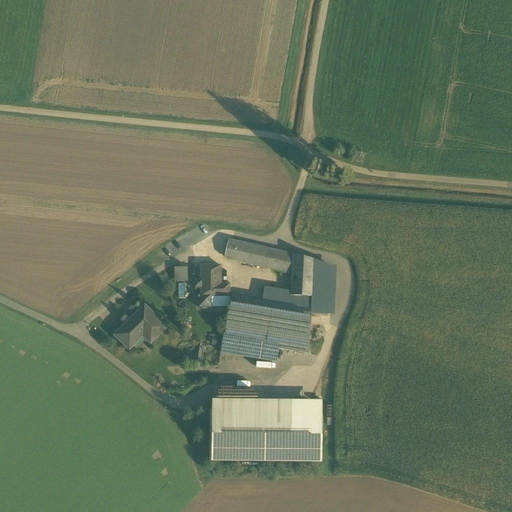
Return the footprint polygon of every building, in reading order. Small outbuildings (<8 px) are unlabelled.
[(365,155),(338,145),(335,155),(362,164),(365,155)] [(278,349),(309,354),(311,315),(313,260),(228,240),(224,257),(229,260),(292,275),(292,293),(291,307),(262,302),(230,297),(228,308),(223,336),(279,345),(278,349)] [(313,260),(311,315),(334,316),(336,267),(330,267),(313,260)] [(211,297),(229,297),(229,285),(221,285),(220,266),(200,267),(200,281),(198,281),(198,282),(197,282),(195,283),(195,285),(195,289),(201,289),(201,296),(198,296),(198,297),(198,298),(199,308),(211,308),(211,297)] [(174,268),(174,282),(187,282),(187,268),(174,268)] [(264,289),(262,302),(291,307),(292,293),(264,289)] [(230,297),(229,297),(211,297),(211,308),(228,308),(230,297)] [(114,336),(129,351),(143,337),(145,334),(153,342),(165,330),(153,317),(154,316),(144,306),(114,336)] [(145,334),(143,337),(150,344),(153,342),(145,334)] [(276,359),(278,349),(279,345),(223,336),(221,350),(276,359)] [(221,339),(213,338),(212,346),(221,347),(221,339)] [(212,411),(321,412),(321,402),(212,401),(212,411)] [(321,412),(212,411),(211,461),(320,463),(321,412)]
